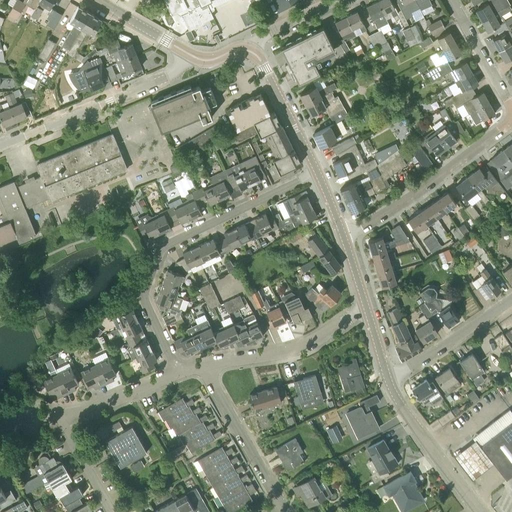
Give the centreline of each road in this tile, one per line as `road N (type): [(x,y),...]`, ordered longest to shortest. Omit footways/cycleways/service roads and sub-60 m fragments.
road 1 (residential): [(317,173),(161,248),(143,296),(178,374)]
road 2 (residential): [(0,146),(167,75),(187,53)]
road 3 (residential): [(346,241),(511,121)]
road 4 (residential): [(206,367),(320,337),(363,303)]
road 5 (residential): [(283,505),(206,367)]
road 6 (tertiary): [(480,511),(390,386)]
road 7 (residential): [(390,386),(511,301)]
road 8 (tertiary): [(317,173),(252,53)]
road 9 (residential): [(61,416),(178,374)]
road 10 (residential): [(511,108),(452,0)]
